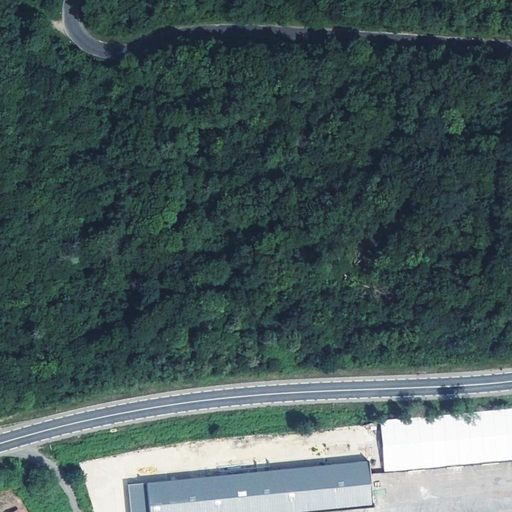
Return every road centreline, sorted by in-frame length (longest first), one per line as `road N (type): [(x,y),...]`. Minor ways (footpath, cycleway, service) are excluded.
road 1 (secondary): [(511,381),(168,404),(0,443)]
road 2 (tertiary): [(511,44),(210,30),(105,50),(73,29),(73,0)]
